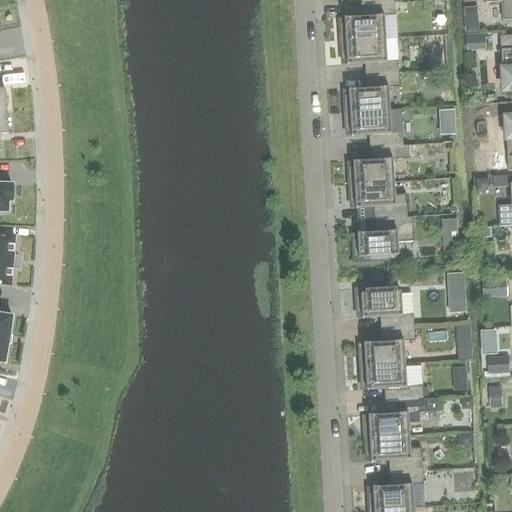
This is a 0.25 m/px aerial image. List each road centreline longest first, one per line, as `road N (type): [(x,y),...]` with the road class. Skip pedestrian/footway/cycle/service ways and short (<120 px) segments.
road 1 (residential): [(335,511),(305,0)]
road 2 (residential): [(33,0),(50,116),(51,262),(34,385),(0,484)]
